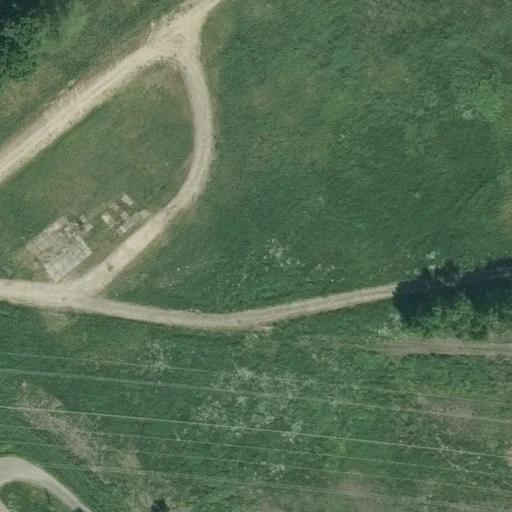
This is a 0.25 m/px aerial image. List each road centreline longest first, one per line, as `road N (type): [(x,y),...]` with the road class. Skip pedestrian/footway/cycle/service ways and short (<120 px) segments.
road 1 (track): [(78,289),(95,307),(205,324),(511,274)]
road 2 (track): [(0,289),(57,293),(89,284),(180,205),(198,167),(203,129),(174,31)]
road 3 (track): [(0,168),(174,31)]
